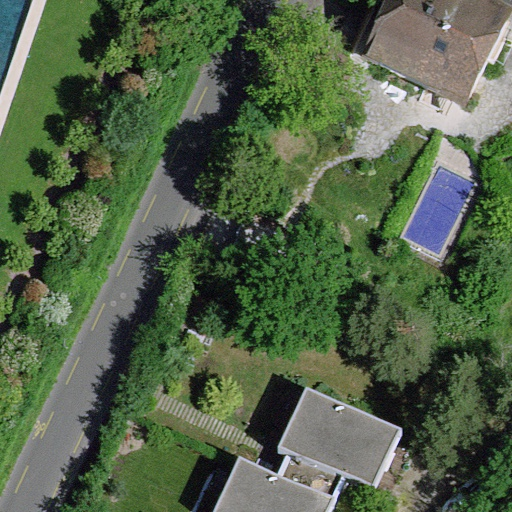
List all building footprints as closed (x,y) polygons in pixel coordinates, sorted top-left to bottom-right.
[(404,0),(390,31),(374,63),(469,110),(511,24),(461,0),(404,0)] [(348,50),(374,63),(390,31),(363,18),(348,50)] [(404,444),(310,400),(282,459),(290,463),(348,489),(377,502),(404,444)] [(280,488),(329,511),(338,511),(348,489),(290,463),(280,488)] [(329,511),(280,488),(240,469),(220,511),(329,511)]
